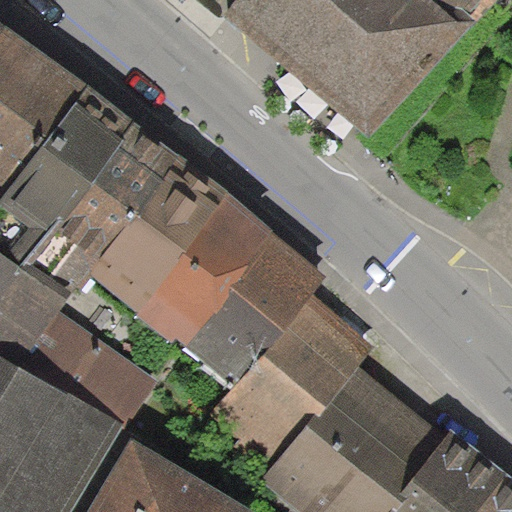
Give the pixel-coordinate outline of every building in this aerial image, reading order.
[(225,19),(366,137),(464,27),(456,20),(473,0),(240,0),(236,6),(225,19)] [(0,199),(3,202),(88,92),(0,30),(0,199)] [(0,313),(27,274),(135,127),(88,92),(3,202),(0,205),(0,313)] [(27,274),(71,304),(95,279),(181,159),(135,127),(27,274)] [(137,313),(228,198),(181,159),(95,279),(137,313)] [(188,355),(280,241),(228,198),(137,313),(188,355)] [(317,297),(330,280),(280,241),(188,355),(234,391),(317,297)] [(71,304),(27,274),(0,313),(0,355),(120,424),(128,428),(160,381),(61,315),(71,304)] [(234,391),(210,413),(272,474),(355,375),(378,350),(317,297),(234,391)] [(0,511),(69,511),(120,424),(0,355),(0,511)] [(394,511),(446,442),(355,375),(272,474),(260,489),(290,511),(394,511)] [(511,511),(511,481),(454,431),(446,442),(394,511),(511,511)] [(94,511),(246,511),(132,446),(94,511)]
